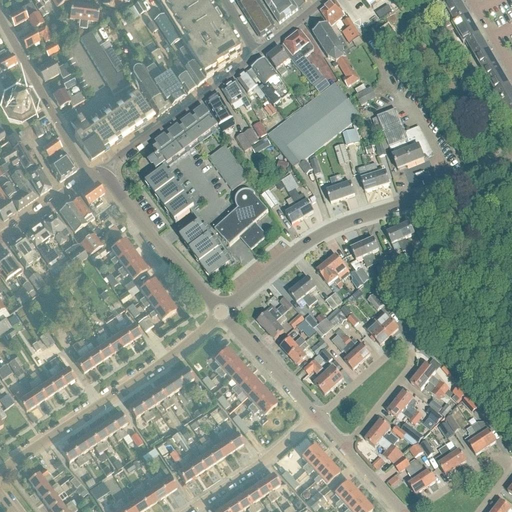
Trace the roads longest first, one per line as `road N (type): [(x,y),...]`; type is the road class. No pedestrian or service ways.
road 1 (residential): [(220,312),(320,233),(454,185),(511,154)]
road 2 (residential): [(0,473),(160,364),(220,312)]
road 3 (residential): [(342,450),(412,353),(402,345),(389,351),(314,418)]
road 4 (residential): [(255,54),(99,175)]
road 5 (residential): [(220,312),(99,175)]
road 6 (residential): [(87,176),(0,16)]
road 7 (residential): [(476,511),(507,470),(496,458),(411,511)]
road 8 (residential): [(185,511),(314,418)]
road 9 (residential): [(314,418),(220,312)]
